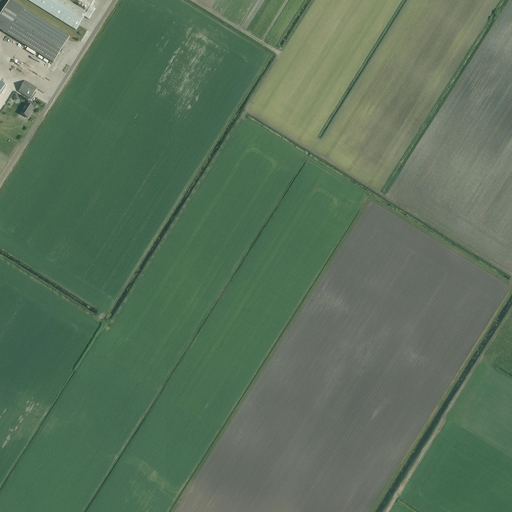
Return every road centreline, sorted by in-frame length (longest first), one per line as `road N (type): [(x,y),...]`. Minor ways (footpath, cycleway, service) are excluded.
road 1 (track): [(386,511),(511,310)]
road 2 (unclassified): [(0,180),(114,0)]
